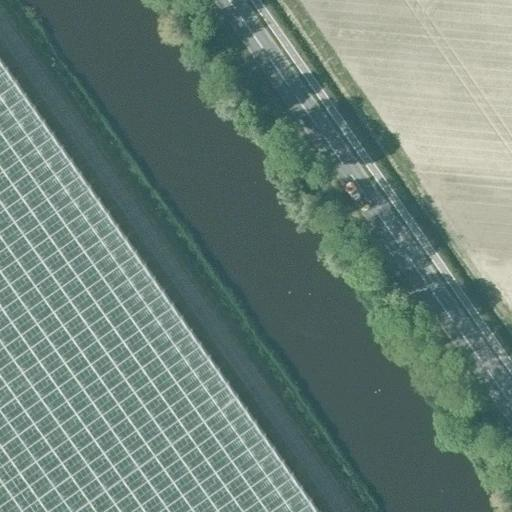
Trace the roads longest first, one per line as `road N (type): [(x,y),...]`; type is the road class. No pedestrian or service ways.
road 1 (unknown): [(0,28),(342,511)]
road 2 (primary): [(511,404),(229,0)]
